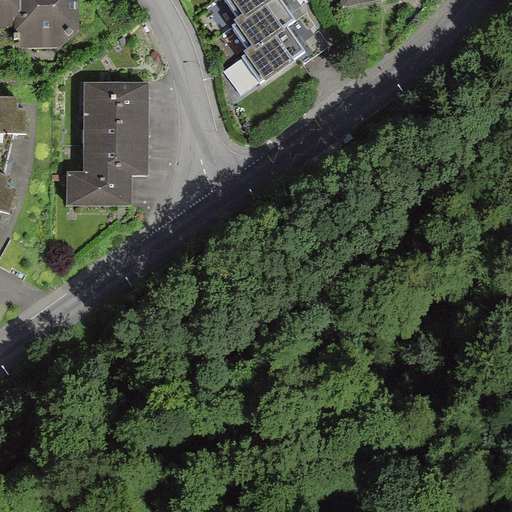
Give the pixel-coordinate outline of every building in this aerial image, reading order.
[(0,0),(0,27),(16,27),(15,0),(0,0)] [(15,0),(16,27),(16,46),(56,44),(76,31),(74,0),(15,0)] [(227,0),(242,19),(267,0),(227,0)] [(232,26),(249,49),(282,25),(292,18),(279,0),(267,0),(242,19),(232,26)] [(239,56),(257,81),(300,50),(282,25),(249,49),(239,56)] [(83,114),(145,115),(146,87),(84,86),(83,114)] [(13,102),(0,100),(0,135),(25,138),(27,113),(12,112),(13,102)] [(145,144),(145,115),(83,114),(82,143),(145,144)] [(145,144),(82,143),(82,177),(135,178),(145,178),(145,144)] [(6,179),(0,176),(0,215),(4,217),(12,193),(3,189),(6,179)] [(135,204),(135,178),(82,177),(68,177),(68,203),(135,204)]
